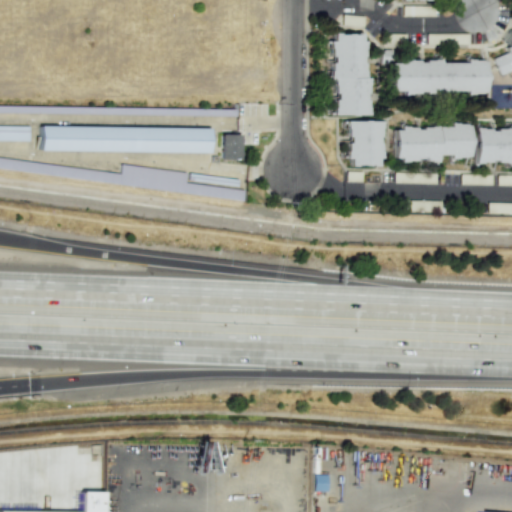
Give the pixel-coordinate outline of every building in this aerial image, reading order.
[(497,75),(511,68),(511,32),(511,33),(511,34),(511,43),(503,47),(505,52),(490,58),(497,75)] [(330,116),(364,115),(361,33),(327,34),(330,116)] [(481,94),(481,59),(463,59),(463,62),(437,63),(437,60),(385,61),(386,91),(399,91),(399,93),(463,92),(463,94),(481,94)] [(377,121),(344,121),(344,166),(377,166),(377,121)] [(465,123),(446,123),(446,127),(390,128),(391,162),(435,161),(434,155),(447,155),(447,158),(466,158),(465,123)] [(0,139),(26,140),(27,125),(0,124),(0,139)] [(206,127),(37,124),(37,149),(206,152),(206,127)] [(472,164),(511,163),(511,128),(471,129),(472,164)] [(237,159),(238,134),(218,134),(218,159),(237,159)] [(0,169),(224,197),(225,187),(182,182),(184,172),(118,163),(118,172),(0,157),(0,169)] [(324,474),(311,474),(311,491),(324,491),(324,474)] [(39,511),(0,511),(100,511),(101,492),(80,492),(79,511),(39,511)]
